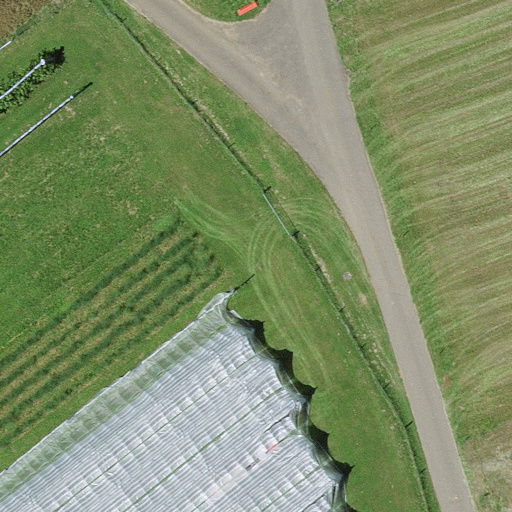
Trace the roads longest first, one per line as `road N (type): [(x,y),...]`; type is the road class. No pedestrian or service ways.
road 1 (unclassified): [(451,511),(361,210),(309,116)]
road 2 (unclassified): [(309,116),(151,0)]
